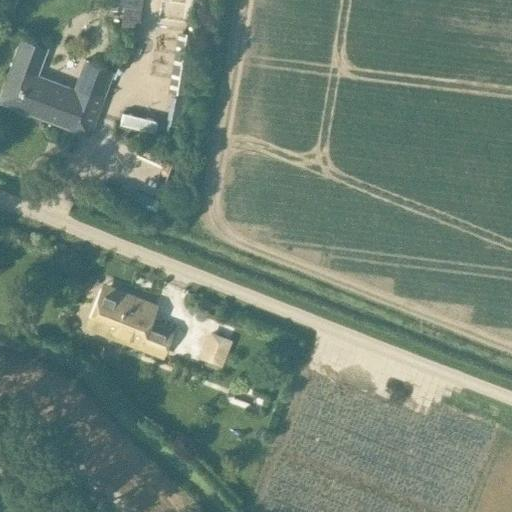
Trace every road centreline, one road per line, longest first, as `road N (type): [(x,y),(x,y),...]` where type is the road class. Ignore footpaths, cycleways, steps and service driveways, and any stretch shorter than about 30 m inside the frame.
road 1 (unclassified): [(511,399),(0,199)]
road 2 (tertiary): [(119,511),(0,428)]
